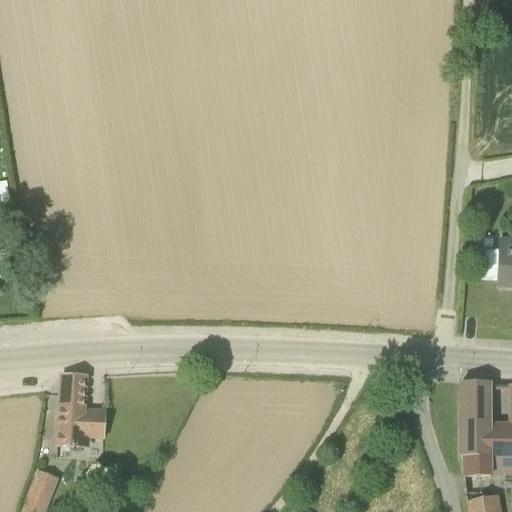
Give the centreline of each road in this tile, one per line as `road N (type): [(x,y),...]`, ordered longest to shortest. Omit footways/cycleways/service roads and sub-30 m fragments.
road 1 (tertiary): [(0,360),(70,351),(417,357)]
road 2 (track): [(469,0),(443,358)]
road 3 (track): [(273,511),(351,394),(358,355)]
road 4 (unclassified): [(448,511),(424,425),(417,357)]
